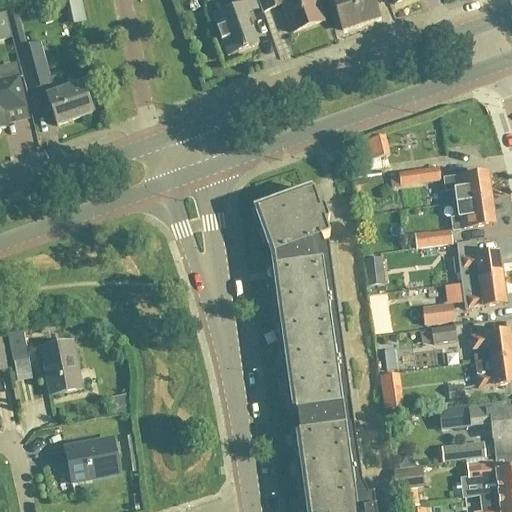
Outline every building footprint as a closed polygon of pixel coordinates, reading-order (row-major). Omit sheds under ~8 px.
[(226,0),(231,14),(213,20),(227,59),(256,48),(245,16),(256,12),(251,0),(226,0)] [(256,0),(262,16),(282,9),(292,36),(322,25),(313,0),(256,0)] [(330,0),(341,32),(377,21),(370,0),(330,0)] [(71,5),(75,25),(87,22),(82,2),(71,5)] [(26,96),(45,90),(48,100),(46,101),(56,130),(92,118),(82,88),(63,95),(58,80),(44,85),(33,50),(14,56),(26,96)] [(0,135),(2,135),(0,123),(0,110),(21,107),(17,85),(16,86),(14,74),(0,76),(0,135)] [(43,116),(34,119),(39,135),(48,132),(43,116)] [(373,158),(392,156),(390,136),(371,138),(373,158)] [(365,164),(366,173),(380,171),(379,162),(365,164)] [(396,176),(398,189),(398,190),(439,184),(437,170),(396,176)] [(456,206),(490,201),(486,176),(443,182),(445,195),(454,194),(456,206)] [(373,511),(372,500),(366,501),(360,487),(352,431),(353,431),(349,406),(348,406),(326,250),(322,251),(319,243),(328,239),(323,226),(326,225),(328,224),(323,211),(321,212),(319,213),(312,194),(295,200),(295,202),(296,202),(297,206),(274,214),(273,210),(274,210),(273,208),(255,215),(272,260),(273,271),(266,272),(266,275),(272,274),(274,284),(268,285),(270,303),(276,302),(278,313),(272,314),(274,332),(280,331),(282,341),(276,342),(278,360),(284,359),(286,370),(280,371),(282,389),(288,388),(290,398),(284,399),(287,417),(295,416),(298,436),(289,438),(290,440),(296,439),(297,450),(291,451),(299,503),(303,503),(303,511),(373,511)] [(490,201),(456,206),(458,220),(450,221),(452,233),(493,227),(490,201)] [(205,222),(208,237),(231,233),(229,217),(205,222)] [(414,238),(415,252),(451,248),(448,233),(414,238)] [(459,261),(463,286),(500,281),(497,256),(459,261)] [(362,262),(365,289),(383,288),(380,260),(362,262)] [(500,281),(463,286),(466,312),(504,307),(500,281)] [(382,302),(370,303),(374,335),(386,333),(382,302)] [(453,324),(451,308),(423,312),(425,328),(453,324)] [(431,348),(456,344),(453,329),(429,333),(431,348)] [(22,334),(7,338),(12,365),(28,362),(22,334)] [(470,341),(472,352),(488,350),(490,363),(511,360),(508,335),(470,341)] [(81,393),(72,345),(39,352),(48,399),(81,393)] [(511,386),(511,365),(511,360),(490,363),(492,377),(476,379),(477,391),(511,386)] [(461,387),(446,389),(447,402),(463,400),(461,387)] [(511,439),(511,414),(503,416),(503,412),(464,417),(466,431),(490,428),(492,442),(511,439)] [(63,451),(71,488),(117,478),(110,442),(63,451)] [(485,456),(508,453),(507,446),(484,448),(485,456)] [(441,452),(442,466),(483,460),(481,447),(441,452)] [(479,483),(481,500),(511,496),(511,471),(495,473),(495,467),(468,471),(469,484),(479,483)] [(423,487),(422,471),(394,474),(395,490),(423,487)] [(511,511),(511,496),(481,500),(482,511),(511,511)]
